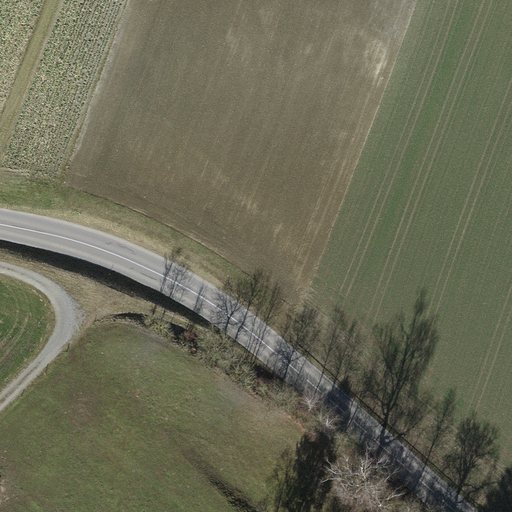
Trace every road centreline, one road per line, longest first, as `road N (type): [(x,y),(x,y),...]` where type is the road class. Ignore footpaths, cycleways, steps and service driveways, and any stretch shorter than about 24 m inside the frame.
road 1 (tertiary): [(455,511),(222,310),(62,243),(0,232)]
road 2 (track): [(0,269),(42,277),(75,309),(69,339),(0,407)]
